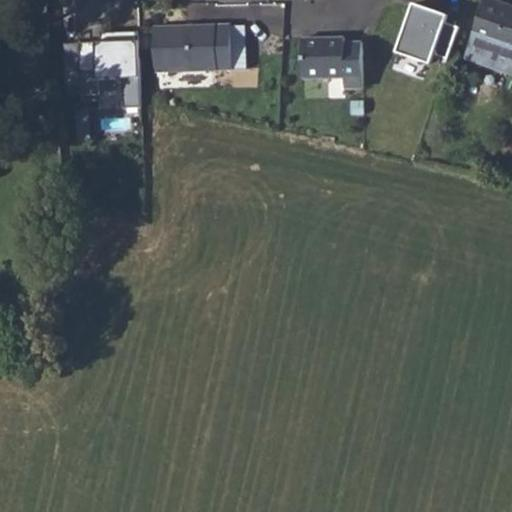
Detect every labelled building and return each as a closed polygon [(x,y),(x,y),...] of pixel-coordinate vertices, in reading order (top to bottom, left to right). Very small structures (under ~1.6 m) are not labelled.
[(511,5),(495,0),(486,0),(466,59),(511,75),(511,5)] [(424,69),(441,75),(452,44),(435,38),(437,31),(407,20),(389,69),(420,80),(424,69)] [(154,26),(155,73),(233,71),(232,25),(154,26)] [(125,108),(142,106),(137,32),(99,35),(99,44),(77,45),(79,75),(96,74),(97,81),(124,77),(125,108)] [(301,83),(345,82),(345,94),(365,94),(364,45),(345,45),(345,40),(301,40),(301,83)]
